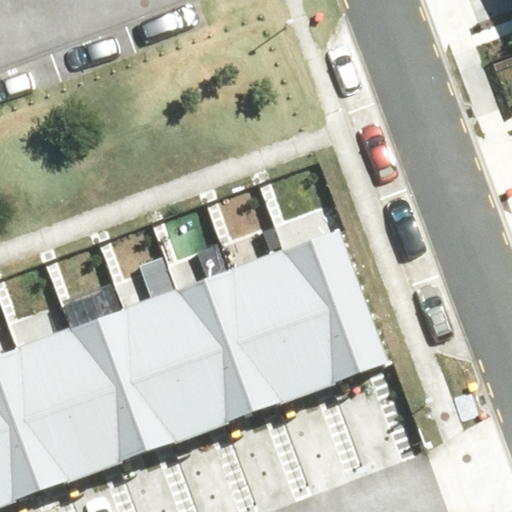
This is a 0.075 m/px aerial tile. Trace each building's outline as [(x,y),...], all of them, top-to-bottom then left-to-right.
[(339,376),(394,357),(345,224),(291,244),(339,376)] [(285,396),(339,376),(291,244),(237,264),(285,396)] [(231,416),(285,396),(237,264),(183,284),(231,416)] [(178,436),(231,416),(183,284),(129,304),(178,436)] [(124,456),(178,436),(129,304),(75,323),(124,456)] [(69,475),(124,456),(75,323),(21,343),(69,475)] [(0,452),(16,495),(69,475),(21,343),(0,350),(0,452)] [(0,500),(16,495),(0,452),(0,500)]
